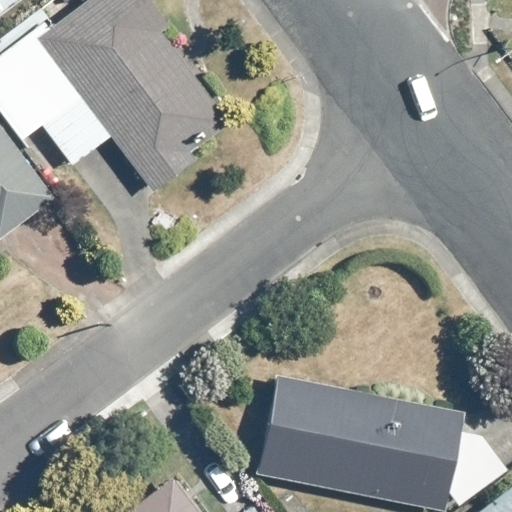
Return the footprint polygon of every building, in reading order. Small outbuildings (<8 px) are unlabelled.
[(0,0),(0,10),(14,0),(0,0)] [(164,21),(148,0),(82,0),(48,25),(36,9),(0,35),(0,113),(18,137),(39,122),(69,163),(110,133),(151,189),(205,150),(199,143),(229,122),(158,25),(164,21)] [(0,236),(53,196),(0,127),(0,236)] [(465,408),(272,372),(254,472),(446,508),(465,408)] [(206,511),(183,477),(129,511),(206,511)] [(511,511),(511,484),(476,511),(511,511)]
